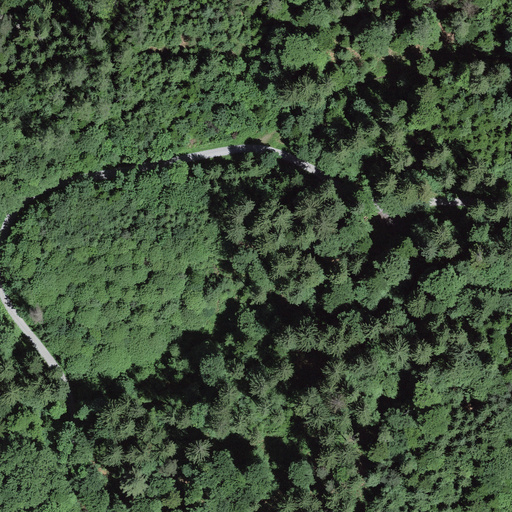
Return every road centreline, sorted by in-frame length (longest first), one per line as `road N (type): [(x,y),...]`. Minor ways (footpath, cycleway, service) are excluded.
road 1 (track): [(0,249),(6,223),(30,197),(61,183),(246,148),(286,155),(374,199),(511,203)]
road 2 (track): [(105,511),(80,482),(60,375),(4,299),(0,276)]
